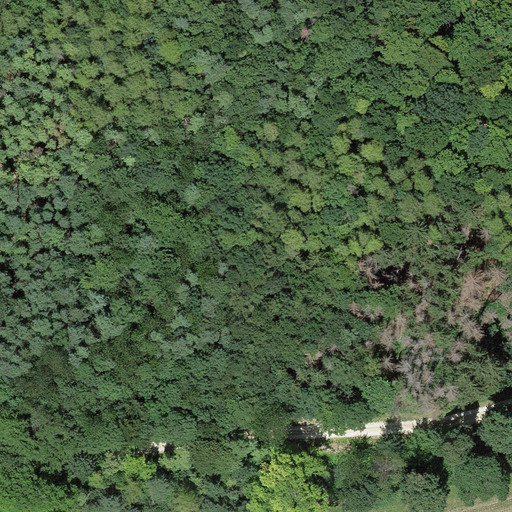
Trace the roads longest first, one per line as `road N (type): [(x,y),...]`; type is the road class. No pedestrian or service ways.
road 1 (track): [(511,413),(409,431),(0,456)]
road 2 (track): [(0,387),(256,404),(409,431)]
